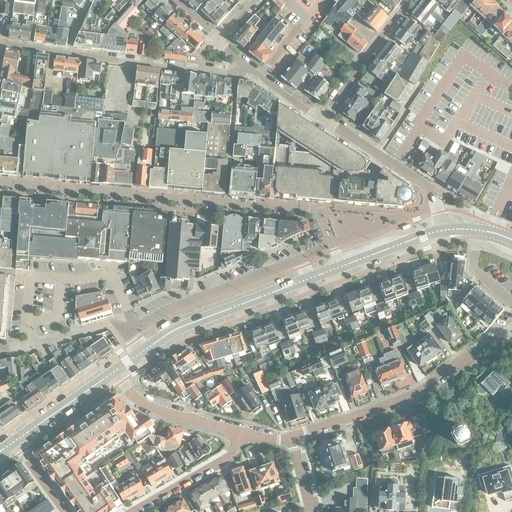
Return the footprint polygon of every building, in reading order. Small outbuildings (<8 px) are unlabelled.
[(14,0),(12,13),(33,16),(35,3),(15,1),(14,0)] [(75,4),(70,0),(68,0),(62,0),(61,7),(69,8),(74,9),(75,4)] [(88,13),(93,15),(97,7),(96,7),(98,0),(93,0),(92,3),(88,13)] [(129,0),(122,0),(118,4),(114,8),(118,12),(127,2),(129,0)] [(129,0),(127,2),(131,5),(135,9),(143,0),(129,0)] [(151,13),(162,1),(160,0),(147,0),(141,7),(143,9),(146,6),(148,9),(146,11),(149,13),(151,13)] [(188,0),(186,2),(196,11),(205,0),(188,0)] [(210,0),(201,11),(209,19),(220,6),(224,2),(221,0),(210,0)] [(276,15),(284,6),(285,4),(280,0),(270,0),(276,5),(271,11),(276,15)] [(357,0),(339,0),(337,4),(327,16),(342,28),(340,31),(341,32),(338,36),(359,53),(367,44),(355,33),(357,31),(347,23),(355,13),(351,9),(353,5),(356,2),(357,0)] [(382,25),(388,18),(374,6),(371,9),(363,3),(365,0),(360,0),(357,3),(359,4),(382,25)] [(400,2),(397,0),(379,0),(393,12),(400,2)] [(429,0),(423,0),(418,7),(430,16),(434,11),(437,13),(441,9),(429,0)] [(454,11),(442,26),(433,39),(440,43),(452,29),(459,19),(461,17),(460,16),(462,13),(469,6),(474,0),(458,0),(457,2),(453,7),(452,9),(454,11)] [(487,0),(474,0),(469,6),(477,12),(487,0)] [(497,5),(491,0),(487,0),(477,12),(484,19),(497,5)] [(173,12),(164,4),(152,18),(155,21),(158,18),(163,22),(173,12)] [(377,32),(382,25),(359,4),(356,8),(366,15),(362,20),(377,32)] [(131,5),(120,17),(128,24),(131,20),(140,28),(144,24),(145,23),(136,15),(138,12),(135,9),(131,5)] [(502,10),(497,5),(484,19),(493,27),(505,14),(503,12),(501,10),(502,10)] [(217,26),(218,25),(228,14),(220,6),(209,19),(217,26)] [(59,22),(55,46),(66,48),(67,38),(68,38),(69,31),(67,30),(68,23),(66,23),(69,8),(61,7),(59,22)] [(430,16),(418,7),(411,15),(428,28),(432,24),(427,21),(430,16)] [(100,19),(98,18),(85,49),(101,51),(105,39),(103,38),(109,23),(107,22),(114,13),(109,8),(100,19)] [(88,13),(73,47),(85,49),(98,18),(93,15),(88,13)] [(461,17),(459,19),(463,22),(467,18),(462,13),(460,16),(461,17)] [(182,22),(174,14),(159,31),(167,39),(172,34),(182,22)] [(493,27),(501,34),(511,21),(511,20),(505,14),(493,27)] [(232,39),(243,48),(248,42),(249,43),(250,42),(249,41),(258,30),(255,27),(260,20),(254,16),(232,39)] [(108,31),(105,39),(101,51),(125,54),(127,33),(125,32),(127,31),(124,28),(128,24),(120,17),(108,31)] [(19,40),(21,24),(17,24),(17,20),(11,19),(8,38),(19,40)] [(248,52),(264,65),(273,53),(268,49),(285,27),(274,19),(248,52)] [(408,19),(401,28),(417,41),(418,42),(422,37),(417,33),(420,28),(408,19)] [(468,23),(471,27),(474,30),(482,36),(486,31),(482,29),(484,27),(480,23),(478,26),(471,20),(468,23)] [(25,25),(21,24),(19,40),(29,42),(32,22),(26,21),(25,25)] [(46,28),(44,44),(55,46),(59,22),(54,21),(53,28),(53,29),(46,28)] [(493,46),(500,52),(504,47),(501,44),(505,40),(508,43),(509,42),(511,38),(511,21),(501,34),(502,35),(493,46)] [(191,29),(182,22),(172,34),(177,38),(180,41),(191,29)] [(155,33),(144,24),(140,28),(139,29),(144,33),(145,32),(151,37),(155,33)] [(36,26),(33,42),(44,44),(46,28),(36,26)] [(401,28),(394,37),(406,47),(410,41),(414,44),(417,41),(401,28)] [(191,29),(180,41),(174,47),(177,50),(180,47),(182,48),(187,43),(195,50),(203,41),(191,29)] [(418,42),(422,46),(431,35),(427,32),(422,37),(418,42)] [(134,34),(127,33),(125,54),(136,55),(138,38),(133,38),(134,34)] [(411,52),(397,76),(405,90),(409,83),(415,86),(415,85),(440,43),(433,39),(430,37),(422,50),(418,56),(411,52)] [(171,51),(174,47),(180,41),(177,38),(166,51),(171,51)] [(390,42),(383,51),(395,60),(402,65),(408,57),(406,55),(404,57),(400,54),(402,51),(390,42)] [(140,45),(138,55),(145,56),(147,46),(144,46),(140,45)] [(504,47),(500,52),(507,59),(511,54),(504,47)] [(33,84),(31,83),(32,82),(29,82),(30,78),(19,76),(19,73),(16,73),(20,53),(6,49),(0,78),(0,80),(13,83),(22,86),(30,89),(32,90),(33,84)] [(355,57),(354,56),(345,49),(340,55),(350,63),(355,57)] [(186,53),(172,51),(171,59),(185,61),(186,53)] [(383,51),(367,70),(376,77),(380,72),(383,74),(388,68),(390,70),(393,66),(391,65),(395,60),(383,51)] [(34,90),(45,92),(45,90),(49,56),(37,55),(33,83),(32,82),(31,83),(33,84),(32,90),(34,90)] [(313,80),(321,71),(320,71),(326,64),(314,55),(308,62),(300,55),(282,78),(281,78),(296,89),(307,75),(313,80)] [(53,71),(63,72),(65,72),(66,58),(55,57),(53,71)] [(79,60),(66,58),(65,72),(63,72),(63,77),(69,78),(69,73),(74,74),(77,74),(79,60)] [(77,74),(76,78),(92,80),(93,72),(99,73),(101,63),(79,60),(77,74)] [(137,67),(137,69),(135,85),(146,87),(148,70),(146,70),(146,68),(137,67)] [(148,70),(146,87),(158,88),(160,70),(151,69),(151,70),(148,70)] [(173,72),(162,70),(160,85),(166,85),(165,94),(170,95),(173,72)] [(390,70),(386,76),(392,81),(397,75),(390,70)] [(334,81),(321,71),(313,80),(304,91),(319,101),(334,81)] [(170,95),(169,100),(174,101),(176,87),(183,88),(184,73),(173,72),(170,95)] [(183,88),(182,94),(187,94),(193,95),(194,95),(196,75),(197,75),(195,75),(185,73),(184,73),(183,88)] [(74,109),(75,96),(76,82),(76,78),(77,74),(74,74),(73,82),(66,81),(66,95),(68,95),(67,98),(65,99),(65,98),(52,96),(52,91),(45,90),(45,92),(44,97),(43,102),(43,104),(74,109)] [(196,75),(194,95),(205,96),(207,76),(196,75)] [(207,76),(205,96),(216,98),(216,95),(219,78),(217,78),(207,76)] [(393,100),(397,102),(405,90),(397,76),(396,76),(384,94),(393,100)] [(219,78),(216,95),(229,97),(230,91),(232,79),(219,78)] [(0,91),(20,96),(22,86),(13,83),(0,80),(0,91)] [(238,80),(236,102),(241,103),(241,98),(245,98),(254,83),(251,82),(238,80)] [(254,83),(245,98),(246,98),(249,101),(247,104),(251,107),(263,89),(254,83)] [(340,111),(353,120),(360,110),(363,112),(369,103),(362,98),(366,91),(356,84),(351,92),(352,93),(340,111)] [(263,89),(251,107),(255,110),(258,106),(261,108),(270,94),(263,89)] [(20,96),(0,91),(0,102),(18,106),(20,96)] [(277,99),(272,95),(263,109),(273,116),(270,120),(274,122),(275,121),(276,114),(277,99)] [(75,96),(74,109),(74,110),(95,112),(102,113),(104,100),(75,96)] [(274,139),(273,149),(271,176),(269,176),(269,181),(275,182),(273,197),(282,198),(282,200),(296,201),(296,199),(311,201),(311,202),(325,203),(325,202),(332,202),(333,196),(338,196),(337,200),(346,201),(346,204),(354,204),(354,206),(368,207),(368,205),(383,207),(382,208),(396,209),(396,208),(404,208),(404,205),(408,205),(411,202),(412,201),(413,197),(413,196),(411,192),(408,189),(410,187),(391,174),(391,173),(390,174),(383,169),(381,173),(372,167),(372,162),(371,162),(371,164),(366,164),(365,162),(364,160),(362,158),(363,156),(349,147),(332,136),(324,131),(323,133),(317,129),(313,127),(314,125),(301,116),(299,118),(289,111),(290,109),(279,101),(279,100),(277,99),(276,114),(275,121),(274,138),(274,139)] [(400,104),(397,102),(393,100),(388,107),(398,114),(400,104)] [(2,125),(9,126),(10,118),(17,119),(19,109),(20,107),(18,106),(0,102),(0,126),(1,127),(2,125)] [(27,121),(25,147),(22,177),(90,182),(93,148),(95,123),(94,123),(95,112),(74,110),(74,109),(43,104),(41,103),(41,107),(39,117),(39,122),(27,121)] [(371,132),(379,119),(374,116),(376,114),(377,115),(382,107),(377,104),(362,128),(363,127),(371,132)] [(39,117),(41,107),(30,105),(30,110),(32,113),(32,116),(39,117)] [(30,110),(24,110),(23,120),(27,121),(39,122),(39,117),(32,116),(32,113),(30,110)] [(169,120),(170,112),(158,111),(158,119),(169,120)] [(169,120),(180,121),(181,113),(170,112),(169,120)] [(380,117),(379,119),(371,132),(371,133),(374,135),(373,136),(381,142),(391,126),(385,122),(390,115),(385,112),(382,118),(380,117)] [(191,122),(192,114),(181,113),(180,121),(191,122)] [(191,122),(208,123),(229,125),(230,117),(193,114),(192,114),(191,122)] [(102,157),(99,183),(106,184),(106,182),(113,183),(114,164),(117,149),(120,147),(123,133),(124,128),(124,126),(95,123),(93,148),(95,148),(94,156),(102,157)] [(202,193),(225,195),(227,161),(226,161),(229,125),(208,123),(206,134),(186,133),(185,141),(184,151),(205,153),(203,175),(202,193)] [(150,170),(149,188),(167,190),(168,178),(170,150),(184,151),(185,141),(186,133),(186,131),(163,129),(163,125),(159,124),(158,129),(157,129),(153,168),(153,171),(150,170)] [(1,127),(0,135),(0,137),(8,138),(9,126),(2,125),(1,127)] [(124,186),(131,186),(131,185),(136,151),(119,149),(121,145),(131,147),(134,130),(124,128),(123,133),(120,147),(117,149),(114,164),(113,183),(124,184),(124,186)] [(238,134),(237,146),(244,146),(262,148),(273,149),(274,139),(268,139),(262,138),(262,136),(253,136),(251,135),(238,134)] [(0,139),(0,175),(17,177),(22,177),(25,147),(19,146),(20,140),(11,139),(11,140),(0,139)] [(423,140),(420,145),(427,149),(430,144),(423,140)] [(273,199),(273,197),(275,182),(269,181),(269,176),(271,176),(273,149),(262,148),(244,146),(237,146),(233,145),(232,156),(244,157),(243,160),(255,161),(255,162),(255,167),(257,168),(256,180),(255,197),(273,199)] [(90,182),(99,183),(102,157),(94,156),(95,148),(93,148),(90,182)] [(146,187),(146,186),(148,167),(151,168),(152,150),(143,149),(141,161),(144,162),(143,168),(138,167),(136,185),(135,185),(136,185),(137,187),(141,187),(142,186),(146,187)] [(168,178),(167,190),(202,193),(203,175),(205,153),(184,151),(170,150),(168,178)] [(435,176),(447,156),(439,151),(434,159),(423,152),(419,157),(423,159),(419,166),(427,172),(428,174),(431,176),(433,176),(434,176),(435,176)] [(447,156),(435,176),(437,177),(436,177),(436,178),(437,177),(444,182),(444,183),(445,183),(456,166),(454,165),(458,158),(453,156),(454,154),(450,152),(447,156)] [(456,193),(474,204),(483,187),(476,183),(479,178),(474,175),(482,162),(484,163),(487,157),(476,152),(471,161),(470,161),(474,164),(467,177),(466,177),(456,193)] [(445,187),(456,193),(466,177),(467,177),(474,164),(470,161),(471,161),(470,160),(465,169),(458,165),(445,187)] [(229,195),(255,197),(256,180),(257,168),(255,167),(255,162),(250,161),(249,167),(231,165),(229,195)] [(19,199),(3,198),(0,235),(0,238),(0,268),(10,269),(12,246),(13,247),(15,221),(19,221),(19,215),(18,215),(19,199)] [(30,211),(31,200),(19,199),(18,215),(19,215),(19,221),(17,238),(29,239),(30,228),(31,228),(32,219),(34,219),(35,211),(30,211)] [(69,207),(69,203),(31,200),(30,211),(35,211),(34,219),(32,219),(31,228),(30,228),(29,239),(17,238),(15,270),(30,271),(31,261),(31,257),(77,260),(77,258),(100,260),(100,259),(100,256),(98,254),(99,245),(101,243),(102,239),(98,239),(99,230),(96,227),(85,226),(80,220),(72,219),(69,215),(70,207),(69,207)] [(97,206),(76,204),(75,214),(87,215),(86,221),(92,222),(93,216),(96,216),(97,206)] [(106,261),(129,263),(129,260),(133,209),(103,207),(102,223),(109,231),(108,244),(110,246),(109,255),(107,257),(106,260),(106,261)] [(133,209),(129,260),(163,264),(168,213),(142,210),(142,211),(134,210),(134,209),(133,209)] [(223,217),(222,236),(221,248),(220,253),(230,252),(231,252),(234,218),(223,217)] [(245,219),(244,219),(234,218),(231,252),(243,252),(244,237),(245,219)] [(260,229),(261,220),(245,219),(244,237),(243,252),(242,258),(253,254),(253,252),(257,252),(258,250),(260,229)] [(216,248),(221,248),(222,236),(217,235),(218,227),(195,225),(195,235),(192,235),(192,225),(187,225),(188,222),(171,220),(165,278),(161,278),(159,289),(162,292),(166,292),(170,290),(171,290),(171,287),(175,288),(175,289),(179,289),(179,288),(182,288),(182,289),(184,291),(189,292),(192,290),(194,277),(193,277),(191,275),(188,275),(189,268),(199,269),(201,248),(216,249),(216,248)] [(260,229),(258,250),(277,244),(277,245),(280,222),(261,220),(260,229)] [(302,224),(280,222),(277,245),(283,242),(303,232),(306,232),(307,230),(308,230),(308,227),(307,225),(306,224),(304,224),(302,224)] [(241,259),(242,258),(243,252),(231,252),(230,252),(230,256),(226,259),(224,257),(221,258),(221,268),(225,266),(226,267),(241,260),(241,259)] [(451,263),(445,263),(446,280),(450,280),(448,290),(461,292),(464,261),(452,259),(451,263)] [(434,264),(423,268),(428,285),(434,283),(434,285),(440,284),(434,264)] [(423,268),(411,271),(417,290),(422,289),(422,287),(428,285),(423,268)] [(142,285),(136,288),(140,298),(159,290),(151,272),(139,277),(142,285)] [(0,338),(5,339),(10,276),(0,275),(0,338)] [(395,276),(388,278),(396,299),(402,297),(408,294),(401,276),(396,277),(395,276)] [(390,301),(396,299),(388,278),(382,281),(383,282),(378,284),(385,302),(386,305),(387,305),(391,303),(390,301)] [(367,315),(377,312),(376,308),(375,305),(369,287),(357,292),(363,308),(366,316),(367,316),(367,315)] [(475,287),(462,302),(471,310),(484,296),(475,287)] [(110,310),(111,310),(103,292),(75,296),(74,321),(75,321),(110,310)] [(363,308),(357,292),(346,296),(353,315),(359,313),(357,310),(363,308)] [(418,292),(412,294),(416,307),(423,305),(418,292)] [(416,307),(412,294),(407,296),(412,309),(416,307)] [(480,318),(493,303),(484,296),(471,310),(480,318)] [(336,299),(325,304),(331,320),(337,318),(338,320),(343,318),(336,299)] [(385,302),(380,304),(385,318),(391,316),(387,305),(386,305),(385,302)] [(480,318),(490,326),(503,311),(493,303),(480,318)] [(325,322),(331,320),(325,304),(314,308),(321,327),(326,325),(325,322)] [(380,320),(385,318),(380,304),(375,305),(376,308),(377,312),(380,320)] [(293,316),(299,332),(305,330),(306,332),(312,330),(305,311),(293,316)] [(423,318),(425,320),(431,329),(436,325),(428,314),(423,318)] [(299,332),(293,316),(282,320),(289,339),(295,337),(294,334),(299,332)] [(355,316),(349,318),(353,330),(359,327),(355,316)] [(353,330),(349,318),(343,320),(348,331),(353,330)] [(475,325),(484,333),(490,326),(480,318),(475,325)] [(446,338),(450,343),(454,340),(456,342),(461,338),(460,336),(461,335),(448,319),(437,327),(441,332),(446,339),(446,338)] [(431,329),(425,320),(420,324),(427,332),(431,329)] [(261,327),(268,346),(279,342),(272,323),(261,327)] [(252,352),(254,355),(259,367),(265,364),(261,356),(270,352),(268,346),(261,327),(249,332),(257,350),(252,352)] [(399,337),(396,331),(394,327),(386,330),(387,331),(386,332),(388,338),(389,338),(392,344),(399,341),(398,338),(399,337)] [(323,329),(317,331),(322,343),(327,341),(323,329)] [(406,343),(401,329),(396,331),(399,337),(398,338),(399,341),(401,345),(406,343)] [(322,343),(317,331),(312,333),(316,345),(322,343)] [(227,338),(232,356),(233,355),(235,362),(240,360),(238,354),(245,352),(246,351),(241,334),(232,337),(231,336),(227,338)] [(417,343),(432,360),(436,357),(435,355),(440,351),(437,346),(432,339),(428,335),(417,343)] [(90,348),(99,360),(113,350),(111,347),(111,346),(110,346),(104,338),(91,347),(90,348)] [(219,355),(220,359),(232,356),(227,338),(219,340),(214,341),(214,342),(218,355),(219,355)] [(90,366),(99,360),(90,348),(91,347),(88,344),(84,339),(78,341),(81,345),(85,350),(81,352),(90,366)] [(285,343),(291,359),(297,356),(291,341),(285,343)] [(218,355),(214,342),(206,344),(206,343),(199,345),(200,346),(205,355),(208,363),(216,360),(218,369),(223,368),(220,359),(219,355),(218,355)] [(357,345),(362,358),(369,355),(364,342),(357,345)] [(291,359),(285,343),(280,345),(285,361),(291,359)] [(426,364),(432,360),(417,343),(407,350),(411,355),(410,355),(415,362),(416,362),(419,367),(425,363),(426,364)] [(355,355),(359,353),(356,344),(347,347),(349,353),(354,351),(355,355)] [(81,372),(90,366),(81,352),(77,354),(70,346),(64,350),(69,357),(74,365),(75,364),(81,372)] [(74,365),(69,357),(66,358),(63,356),(62,357),(58,350),(56,352),(52,348),(48,349),(51,354),(57,361),(58,360),(60,362),(65,371),(71,379),(80,373),(74,365)] [(335,352),(341,365),(348,362),(342,348),(335,352)] [(193,356),(188,349),(181,355),(189,366),(188,367),(190,369),(200,362),(195,354),(193,356)] [(384,358),(394,381),(399,379),(399,380),(404,378),(404,377),(406,376),(401,363),(403,362),(399,353),(397,354),(395,350),(383,355),(384,358)] [(327,356),(332,367),(333,369),(341,365),(335,352),(327,356)] [(33,354),(28,357),(34,366),(39,363),(33,354)] [(189,366),(181,355),(178,357),(177,355),(169,360),(176,370),(178,368),(182,374),(188,370),(187,367),(188,367),(189,366)] [(325,373),(324,371),(332,367),(327,356),(320,359),(310,364),(313,372),(315,377),(325,373)] [(10,379),(17,378),(16,369),(15,358),(0,360),(0,368),(8,368),(10,379)] [(388,383),(394,381),(384,358),(379,360),(382,366),(375,369),(381,385),(383,385),(383,386),(389,384),(388,383)] [(64,372),(65,371),(60,362),(58,364),(61,367),(55,371),(53,367),(49,369),(60,387),(69,381),(64,372)] [(185,398),(190,395),(186,389),(167,362),(159,367),(160,369),(150,376),(155,384),(162,379),(163,381),(166,379),(179,395),(181,393),(185,398)] [(291,373),(296,386),(306,383),(303,376),(313,372),(310,364),(291,373)] [(16,369),(17,378),(18,383),(25,378),(24,368),(16,369)] [(39,373),(52,393),(60,387),(49,369),(48,368),(39,373)] [(223,368),(218,369),(212,371),(215,376),(224,373),(223,368)] [(203,380),(213,376),(215,376),(212,371),(210,369),(201,373),(203,380)] [(510,383),(496,369),(488,377),(483,373),(474,381),(477,393),(484,395),(488,391),(492,395),(497,391),(500,394),(510,383)] [(270,390),(261,371),(253,375),(262,394),(270,390)] [(344,375),(353,397),(359,394),(359,396),(366,394),(365,392),(367,391),(358,371),(350,374),(350,372),(344,375)] [(291,373),(290,372),(284,375),(290,388),(296,386),(291,373)] [(44,398),(52,393),(39,373),(39,374),(38,373),(29,379),(44,398)] [(184,380),(186,387),(195,383),(200,382),(203,380),(201,373),(184,380)] [(28,409),(44,398),(29,379),(27,376),(25,378),(18,383),(17,384),(22,391),(25,389),(29,394),(22,399),(20,396),(17,398),(23,407),(26,406),(28,409)] [(279,378),(268,383),(274,402),(279,400),(281,397),(279,390),(284,388),(279,378)] [(228,379),(221,384),(229,397),(237,391),(228,379)] [(0,391),(10,389),(8,382),(0,384),(0,391)] [(200,382),(195,383),(201,390),(204,388),(200,382)] [(319,387),(320,390),(328,408),(335,405),(334,402),(338,401),(337,397),(342,395),(337,383),(332,385),(331,383),(330,383),(319,387)] [(186,389),(190,395),(195,401),(201,396),(193,385),(186,389)] [(231,403),(230,402),(231,401),(220,386),(211,392),(208,388),(202,392),(212,407),(219,403),(222,408),(225,406),(226,407),(228,407),(230,405),(231,403)] [(236,394),(249,412),(253,409),(254,411),(255,410),(256,412),(261,408),(260,407),(261,406),(247,386),(236,394)] [(320,411),(328,408),(320,390),(319,387),(313,390),(312,387),(307,389),(315,410),(319,408),(320,411)] [(119,394),(34,453),(60,489),(76,511),(112,511),(123,506),(99,468),(133,442),(138,446),(140,444),(144,442),(153,434),(155,426),(147,416),(139,422),(119,394)] [(282,400),(289,423),(298,420),(298,422),(306,420),(305,418),(306,418),(299,394),(282,400)] [(11,400),(0,407),(0,423),(3,427),(21,415),(11,400)] [(411,422),(418,420),(415,413),(408,415),(411,422)] [(406,423),(390,429),(397,451),(403,449),(413,445),(411,440),(408,430),(410,429),(411,427),(410,424),(408,424),(406,424),(406,423)] [(461,446),(469,441),(470,437),(465,429),(461,428),(459,429),(456,423),(451,426),(454,432),(453,432),(452,437),(456,445),(461,446)] [(169,429),(165,440),(162,450),(164,452),(168,454),(170,452),(171,450),(174,451),(179,448),(181,440),(185,441),(189,438),(190,435),(182,433),(183,433),(169,429)] [(373,436),(372,437),(373,440),(374,441),(376,440),(381,455),(389,453),(389,454),(392,453),(396,463),(399,462),(401,462),(400,461),(398,454),(397,451),(390,429),(374,434),(374,435),(373,436)] [(164,452),(162,450),(165,440),(156,437),(156,438),(152,436),(149,439),(156,449),(157,450),(162,452),(164,452)] [(198,437),(187,443),(191,450),(186,453),(191,462),(196,459),(197,460),(208,454),(208,453),(209,452),(210,449),(208,445),(205,445),(203,446),(198,437)] [(333,471),(351,465),(348,458),(347,458),(340,438),(332,441),(333,444),(324,447),(328,457),(324,458),(326,464),(330,462),(333,471)] [(149,439),(144,442),(140,444),(147,455),(156,449),(149,439)] [(182,447),(174,453),(176,455),(184,450),(182,447)] [(138,463),(130,451),(127,453),(134,465),(138,463)] [(398,454),(400,461),(406,459),(406,457),(405,453),(403,452),(398,454)] [(166,456),(174,469),(175,471),(182,466),(176,455),(174,453),(172,454),(171,453),(166,456)] [(358,454),(348,458),(351,465),(353,471),(362,468),(358,454)] [(172,470),(174,469),(166,456),(164,457),(172,470)] [(129,463),(125,457),(115,463),(119,470),(129,463)] [(153,466),(161,480),(172,474),(164,460),(153,466)] [(26,493),(36,486),(20,463),(10,471),(26,493)] [(265,464),(261,466),(268,487),(280,482),(283,480),(280,471),(277,473),(274,464),(274,463),(267,465),(265,464)] [(151,486),(161,480),(153,466),(143,473),(151,486)] [(256,491),(268,487),(261,466),(258,466),(257,469),(249,472),(250,472),(256,491)] [(241,468),(240,468),(236,469),(235,470),(230,472),(238,496),(251,491),(243,468),(241,468)] [(10,471),(0,478),(13,496),(16,500),(26,493),(10,471)] [(511,473),(511,471),(495,476),(493,471),(482,474),(489,495),(502,491),(502,493),(511,490),(509,482),(511,480),(511,473)] [(116,489),(115,488),(119,486),(111,474),(106,478),(114,490),(116,489)] [(134,496),(144,490),(136,476),(126,482),(134,496)] [(211,481),(211,482),(227,511),(236,511),(234,504),(231,505),(223,493),(229,490),(220,476),(216,479),(215,479),(212,480),(211,481)] [(0,477),(0,498),(3,503),(13,496),(0,478),(0,477)] [(367,490),(367,479),(357,478),(356,489),(367,490)] [(442,495),(437,494),(436,506),(443,507),(441,507),(442,502),(449,503),(449,508),(450,503),(456,503),(459,480),(444,478),(442,495)] [(386,503),(386,510),(397,511),(397,504),(404,504),(405,493),(404,493),(404,489),(402,487),(398,486),(396,486),(396,483),(394,481),(391,481),(389,483),(389,485),(387,485),(387,486),(383,486),(380,488),(380,492),(379,503),(386,503)] [(126,482),(119,486),(115,488),(116,489),(123,502),(134,496),(126,482)] [(201,488),(200,488),(208,502),(218,497),(221,502),(213,507),(215,511),(227,511),(211,482),(206,485),(204,485),(202,486),(201,488)] [(194,492),(189,494),(199,511),(209,506),(208,503),(208,502),(200,488),(199,489),(197,489),(195,491),(194,492)] [(288,490),(277,494),(280,502),(291,498),(288,490)] [(258,506),(266,504),(262,494),(259,495),(259,496),(255,498),(258,506)] [(49,511),(53,509),(46,499),(36,506),(40,511),(49,511)] [(190,511),(183,499),(164,510),(165,511),(190,511)] [(356,499),(343,499),(343,509),(336,509),(336,511),(357,511),(357,509),(355,509),(356,499)]
